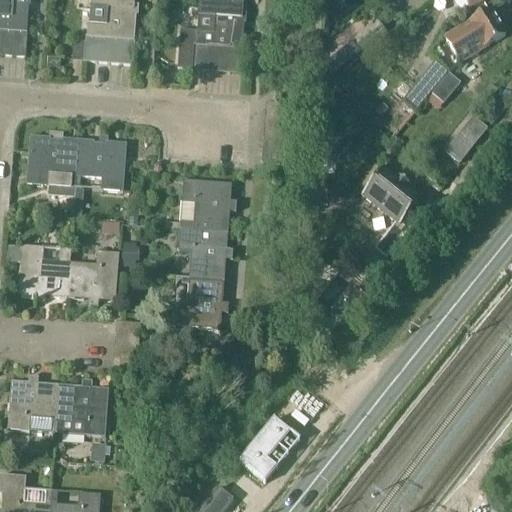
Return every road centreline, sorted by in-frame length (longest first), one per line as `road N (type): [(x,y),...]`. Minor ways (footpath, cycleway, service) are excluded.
road 1 (secondary): [(291,511),(511,237)]
road 2 (residential): [(239,117),(0,101)]
